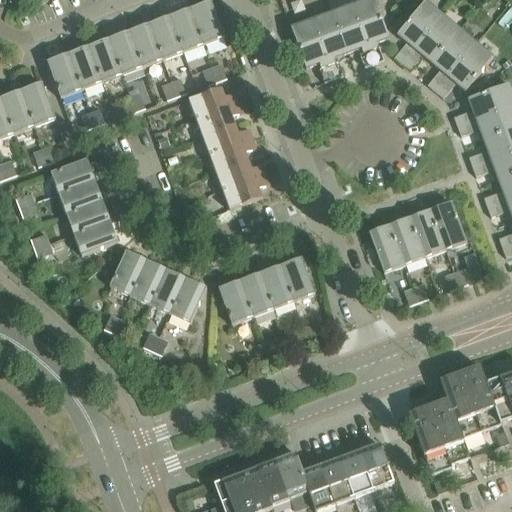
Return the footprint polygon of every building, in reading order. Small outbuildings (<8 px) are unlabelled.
[(373,0),(372,0),(351,8),(374,68),(384,64),(377,45),(389,41),(373,0)] [(190,14),(203,50),(225,42),(211,5),(190,14)] [(402,68),(442,19),(425,5),(397,38),(407,46),(394,61),(402,68)] [(365,71),(374,68),(351,8),(332,15),(347,56),(357,52),(365,71)] [(170,21),(183,57),(203,50),(190,14),(170,21)] [(336,60),(347,56),(332,15),(311,22),(333,83),(343,79),(336,60)] [(431,66),(459,33),(442,19),(402,68),(410,74),(422,59),(431,66)] [(183,57),(170,21),(149,29),(163,65),(183,57)] [(323,86),(333,83),(311,22),(290,30),(305,71),(317,66),(323,86)] [(163,65),(149,29),(129,36),(143,73),(163,65)] [(435,95),(475,46),(459,33),(431,66),(440,73),(427,88),(435,95)] [(143,73),(129,36),(109,44),(122,80),(143,73)] [(122,80),(109,44),(89,51),(102,88),(122,80)] [(493,61),(475,46),(435,95),(443,101),(455,86),(465,94),(493,61)] [(68,59),(82,95),(102,88),(89,51),(68,59)] [(48,67),(61,103),(82,95),(68,59),(48,67)] [(221,67),(211,71),(217,87),(227,83),(221,67)] [(211,71),(202,75),(208,91),(217,87),(211,71)] [(180,83),(171,86),(177,102),(186,99),(180,83)] [(171,86),(162,90),(167,105),(177,102),(171,86)] [(56,123),(42,87),(21,94),(35,130),(56,123)] [(457,131),(511,110),(511,96),(509,87),(468,102),(473,115),(454,122),(457,131)] [(195,122),(239,106),(236,97),(225,101),(222,92),(189,104),(195,122)] [(1,102),(15,138),(35,130),(21,94),(1,102)] [(140,98),(131,101),(136,117),(146,113),(140,98)] [(131,101),(121,104),(127,120),(136,117),(131,101)] [(0,102),(0,143),(15,138),(1,102),(0,102)] [(239,106),(195,122),(202,141),(235,129),(232,120),(243,116),(239,106)] [(483,144),(511,133),(511,110),(457,131),(461,141),(480,134),(483,144)] [(100,113),(91,116),(96,132),(105,128),(100,113)] [(91,116),(81,119),(87,135),(96,132),(91,116)] [(235,129),(202,141),(209,158),(253,142),(249,133),(238,137),(235,129)] [(472,171),(511,155),(511,133),(483,144),(488,155),(469,162),(472,171)] [(253,142),(209,158),(215,177),(248,165),(245,156),(256,152),(253,142)] [(52,149),(43,152),(49,168),(58,165),(52,149)] [(43,152),(34,156),(39,171),(49,168),(43,152)] [(498,185),(511,179),(511,155),(472,171),(476,181),(494,174),(498,185)] [(52,176),(59,197),(96,184),(88,163),(52,176)] [(12,164),(2,167),(8,183),(18,179),(12,164)] [(248,165),(215,177),(222,194),(266,178),(263,168),(251,173),(248,165)] [(2,167),(0,168),(0,186),(8,183),(2,167)] [(229,214),(262,202),(259,192),(270,188),(266,178),(222,194),(229,214)] [(487,212),(511,202),(511,179),(498,185),(502,196),(484,202),(487,212)] [(67,218),(103,204),(96,184),(59,197),(67,218)] [(32,198),(17,203),(20,213),(36,207),(32,198)] [(511,221),(511,202),(487,212),(491,221),(509,214),(511,221)] [(74,238),(111,225),(103,204),(67,218),(74,238)] [(436,211),(431,213),(447,255),(467,247),(452,206),(443,209),(441,206),(435,208),(436,211)] [(36,207),(20,213),(24,222),(39,216),(36,207)] [(416,219),(411,221),(426,262),(447,255),(431,213),(422,217),(421,213),(415,215),(416,219)] [(396,226),(391,228),(406,270),(426,262),(411,221),(402,224),(401,220),(394,222),(396,226)] [(111,225),(74,238),(82,260),(119,246),(111,225)] [(384,278),(406,270),(391,228),(381,231),(380,228),(374,230),(376,233),(369,236),(384,278)] [(503,252),(511,248),(511,237),(499,243),(503,252)] [(47,238),(32,244),(35,253),(51,248),(47,238)] [(51,248),(35,253),(39,262),(54,257),(51,248)] [(511,248),(503,252),(506,262),(511,259),(511,248)] [(131,300),(147,264),(127,255),(111,290),(131,300)] [(302,262),(282,270),(295,306),(315,299),(302,262)] [(167,273),(147,264),(131,300),(151,309),(167,273)] [(295,306),(282,270),(261,277),(275,313),(295,306)] [(463,272),(454,275),(461,292),(469,289),(463,272)] [(167,273),(151,309),(170,318),(186,282),(167,273)] [(454,275),(445,279),(451,296),(461,292),(454,275)] [(261,277),(241,284),(254,321),(275,313),(261,277)] [(207,292),(186,282),(170,318),(191,327),(207,292)] [(254,321),(241,284),(218,292),(231,329),(254,321)] [(423,287),(414,290),(420,307),(429,304),(423,287)] [(414,290),(404,294),(411,311),(420,307),(414,290)] [(112,318),(105,333),(114,337),(121,322),(112,318)] [(121,322),(114,337),(123,342),(130,327),(121,322)] [(312,328),(303,332),(309,347),(318,344),(312,328)] [(303,332),(294,335),(299,351),(309,347),(303,332)] [(151,336),(144,351),(153,355),(160,341),(151,336)] [(160,341),(153,355),(162,360),(169,345),(160,341)] [(272,343),(263,347),(269,362),(278,359),(272,343)] [(263,347),(253,350),(259,366),(269,362),(263,347)] [(502,427),(509,425),(511,423),(511,378),(494,385),(488,387),(481,370),(441,384),(448,404),(410,418),(432,479),(453,472),(452,469),(472,462),(464,443),(503,429),(502,427)] [(496,440),(501,451),(510,448),(505,436),(496,440)] [(381,448),(360,456),(375,495),(395,487),(381,448)] [(356,502),(375,495),(360,456),(341,463),(356,502)] [(297,458),(277,465),(291,504),(309,498),(310,497),(303,477),(304,477),(297,458)] [(341,463),(322,470),(337,509),(356,502),(341,463)] [(257,473),(271,511),(273,511),(291,504),(277,465),(257,473)] [(313,511),(329,511),(337,509),(322,470),(304,477),(303,477),(310,497),(309,498),(313,511)] [(215,489),(223,511),(273,511),(271,511),(257,473),(215,489)] [(444,483),(435,487),(439,498),(448,495),(444,483)]
